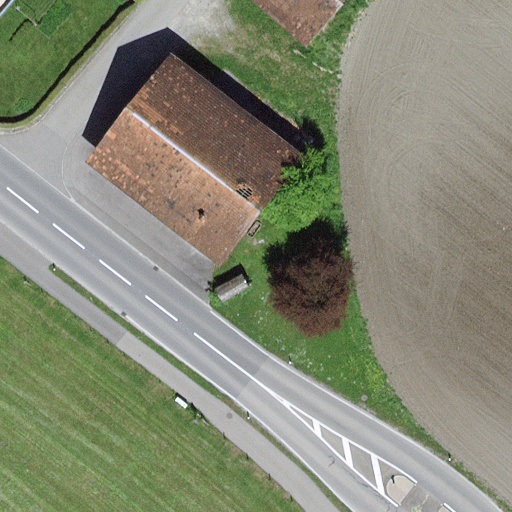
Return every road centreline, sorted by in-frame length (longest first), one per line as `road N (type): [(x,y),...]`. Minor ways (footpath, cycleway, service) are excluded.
road 1 (tertiary): [(425,511),(22,199)]
road 2 (unclassified): [(191,0),(22,199)]
